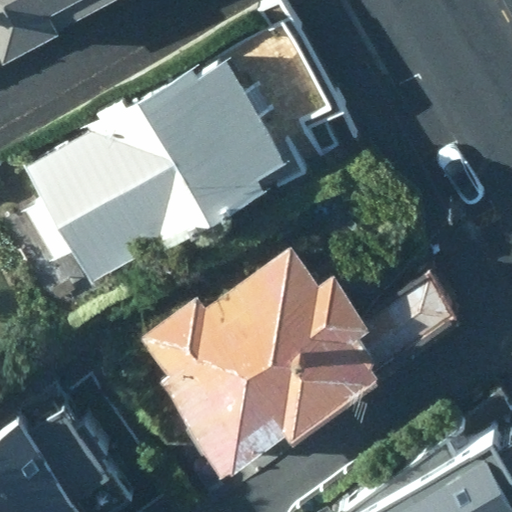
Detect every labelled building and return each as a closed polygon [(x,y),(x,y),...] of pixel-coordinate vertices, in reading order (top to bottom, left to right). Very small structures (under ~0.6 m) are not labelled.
[(0,0),(0,55),(96,0),(0,0)] [(68,243),(91,282),(317,154),(297,120),(324,104),(276,20),(189,69),(183,59),(82,117),(87,125),(21,163),(39,195),(23,203),(51,253),(68,243)] [(313,283),(286,242),(201,300),(194,290),(134,331),(162,372),(152,378),(215,469),(277,426),(282,432),(446,308),(424,272),(359,316),(328,271),(313,283)] [(12,402),(0,411),(0,511),(125,511),(140,503),(73,389),(26,422),(12,402)] [(471,436),(312,511),(484,511),(503,503),(471,436)]
